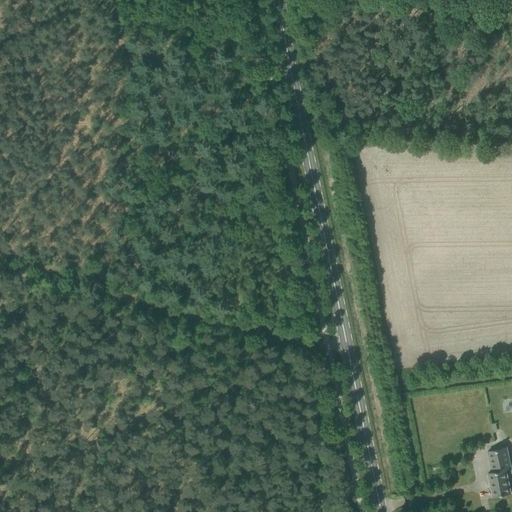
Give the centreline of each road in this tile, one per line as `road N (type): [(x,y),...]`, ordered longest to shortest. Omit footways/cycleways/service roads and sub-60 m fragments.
road 1 (primary): [(380,511),(278,0)]
road 2 (track): [(0,247),(301,343),(345,341)]
